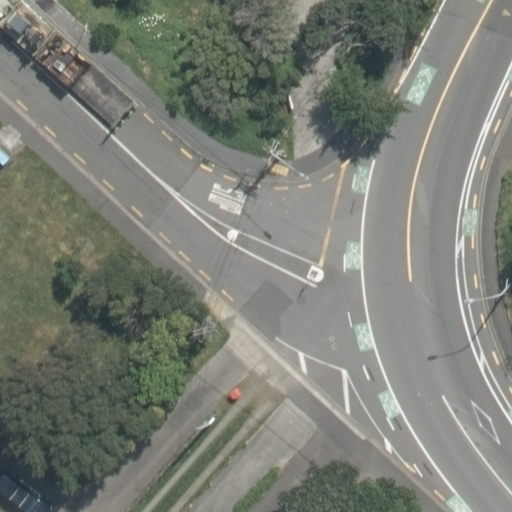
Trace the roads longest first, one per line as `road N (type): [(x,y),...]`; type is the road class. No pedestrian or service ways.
road 1 (residential): [(0,60),(224,245),(292,282),(419,312)]
road 2 (secondary): [(419,312),(418,220),(437,129),(503,0)]
road 3 (secondary): [(511,498),(436,379),(419,312)]
